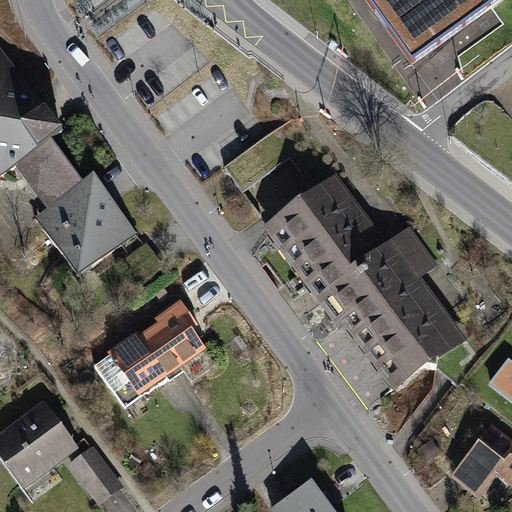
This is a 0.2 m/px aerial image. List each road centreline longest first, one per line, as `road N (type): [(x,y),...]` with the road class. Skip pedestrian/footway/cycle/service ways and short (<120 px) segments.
road 1 (residential): [(38,0),(338,405)]
road 2 (tertiary): [(511,225),(223,0)]
road 3 (residential): [(338,405),(188,511)]
road 4 (residential): [(338,405),(415,511)]
